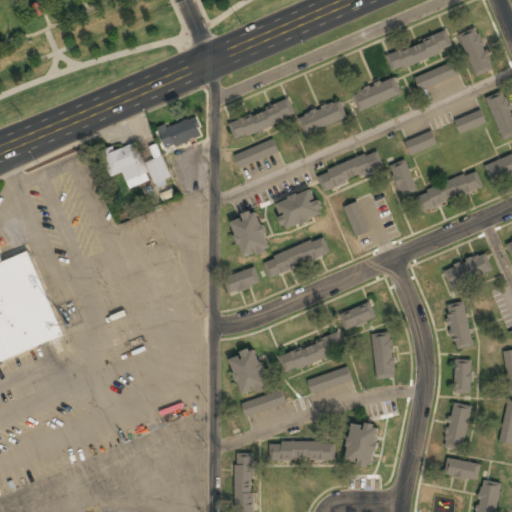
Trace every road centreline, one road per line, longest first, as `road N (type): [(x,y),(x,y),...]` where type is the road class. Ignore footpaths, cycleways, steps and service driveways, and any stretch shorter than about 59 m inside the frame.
road 1 (residential): [(211,60),(214,511)]
road 2 (tertiary): [(349,0),(0,150)]
road 3 (residential): [(511,70),(212,201)]
road 4 (residential): [(388,258),(415,318),(424,369),(399,511)]
road 5 (residential): [(211,101),(443,0)]
road 6 (residential): [(214,449),(382,392),(422,388)]
road 7 (residential): [(388,258),(214,330)]
road 8 (residential): [(511,207),(388,258)]
